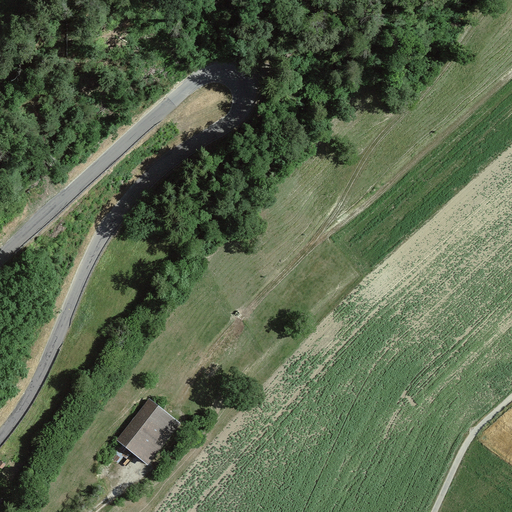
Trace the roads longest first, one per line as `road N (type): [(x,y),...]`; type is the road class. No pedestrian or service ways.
road 1 (tertiary): [(0,264),(195,88),(235,77),(250,98),(239,122),(158,172),(122,214),(54,355),(0,439)]
road 2 (track): [(434,511),(466,442),(511,396)]
